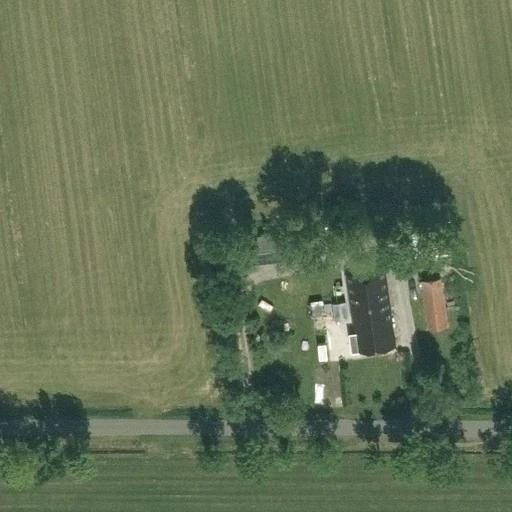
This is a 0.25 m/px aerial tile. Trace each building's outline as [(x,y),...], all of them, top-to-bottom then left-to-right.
[(452,252),(448,226),(411,231),(414,257),(452,252)] [(228,239),(216,240),(219,267),(232,266),(232,267),(306,259),(306,256),(320,254),(317,228),(303,230),(303,228),(227,237),(228,239)] [(384,270),(348,275),(355,331),(349,332),(352,348),(393,343),(384,270)] [(441,277),(423,280),(429,326),(447,324),(441,277)] [(418,340),(419,356),(431,355),(430,339),(418,340)]
